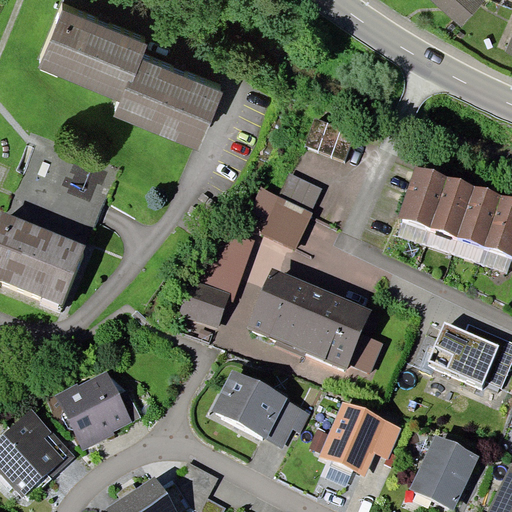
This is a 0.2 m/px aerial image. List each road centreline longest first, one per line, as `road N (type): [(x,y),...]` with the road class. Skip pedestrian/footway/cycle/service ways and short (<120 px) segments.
road 1 (residential): [(0,326),(60,342),(154,244),(257,77),(96,0)]
road 2 (residential): [(310,511),(172,443),(129,458),(89,485),(71,511)]
road 3 (tertiary): [(332,0),(430,66),(511,103)]
